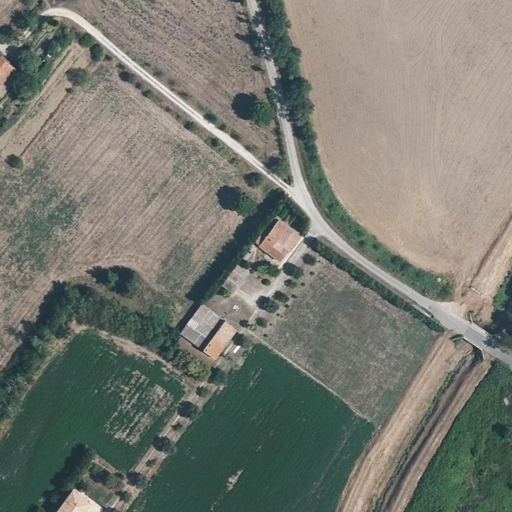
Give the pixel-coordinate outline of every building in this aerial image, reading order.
[(0,95),(2,97),(20,73),(0,56),(0,95)] [(301,237),(278,220),(268,233),(262,229),(253,240),(279,261),(288,251),(289,251),(301,237)] [(249,271),(236,262),(220,284),(232,293),(249,271)] [(236,329),(201,303),(179,333),(215,358),(236,329)] [(88,452),(126,479),(197,382),(160,354),(88,452)] [(85,511),(91,505),(73,492),(58,511),(85,511)]
